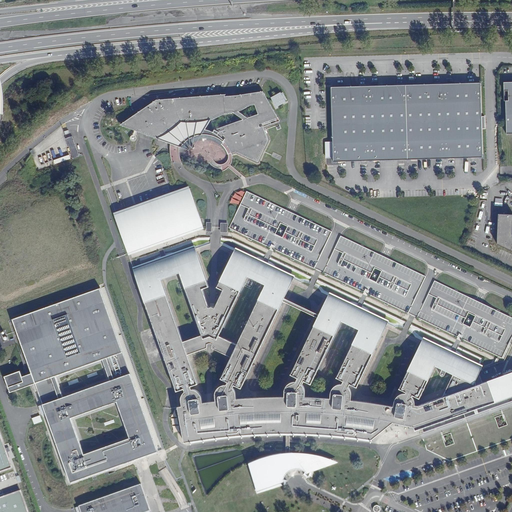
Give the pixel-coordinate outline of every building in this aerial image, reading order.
[(267,85),(271,92),(277,89),(273,82),(267,85)] [(326,87),(328,162),(478,157),(476,82),(326,87)] [(275,107),(287,102),(282,91),(270,96),(275,107)] [(264,92),(255,93),(237,96),(224,97),(156,102),(138,114),(142,117),(134,130),(185,149),(189,146),(192,143),(196,141),(200,140),(204,140),(208,140),(212,141),(215,143),(218,145),(221,147),(223,150),(225,153),(226,155),(228,155),(231,153),(236,152),(258,162),(268,140),(261,128),(259,124),(266,122),(278,118),(264,92)] [(142,117),(138,114),(122,125),(134,130),(142,117)] [(261,128),(268,126),(280,121),(278,118),(266,122),(259,124),(261,128)] [(73,159),(80,156),(72,136),(66,139),(73,159)] [(114,215),(122,236),(128,253),(143,248),(203,227),(189,189),(114,215)] [(332,231),(303,218),(290,212),(246,191),(229,228),(314,268),(319,258),(332,231)] [(511,215),(498,215),(497,245),(511,251),(511,215)] [(323,273),(326,274),(408,313),(426,277),(384,257),(341,236),(323,273)] [(231,255),(216,287),(222,290),(214,308),(209,307),(202,288),(208,286),(201,264),(197,253),(176,261),(175,259),(166,262),(156,265),(157,268),(135,275),(176,390),(184,387),(185,390),(184,392),(182,393),(181,396),(181,398),(182,405),(178,406),(184,440),(195,438),(206,436),(220,434),(234,432),(252,431),(266,430),(277,430),(287,430),(287,432),(286,455),(284,455),(284,457),(282,457),(282,453),(279,453),(276,454),(271,455),(266,456),(262,457),(258,459),(253,461),(250,462),(257,491),(282,482),(282,480),(283,477),(284,475),(285,473),(287,471),(290,469),(292,469),(294,468),(297,468),(300,468),(302,470),(304,471),(305,472),(306,474),(309,473),(340,462),(337,460),(334,459),(331,458),(328,457),(325,456),(322,455),(318,454),(313,454),(309,453),(304,452),(299,452),(295,452),(290,452),(291,432),(291,430),(307,430),(325,431),(341,433),(358,435),(371,437),(393,420),(396,420),(414,424),(414,426),(416,431),(474,410),(477,409),(511,396),(511,372),(482,382),(476,385),(474,382),(479,373),(458,364),(459,362),(450,357),(441,353),(440,355),(420,345),(399,388),(407,391),(406,393),(403,393),(400,394),(398,396),(396,397),(395,400),(394,406),(389,406),(374,403),(351,400),(351,398),(351,395),(351,393),(350,390),(349,389),(348,387),(350,383),(357,387),(368,363),(385,328),(365,319),(365,317),(356,312),(347,308),(346,310),(342,308),(325,300),(319,315),(318,316),(317,318),(291,373),(298,377),(296,381),(294,381),(292,382),(289,383),(287,385),(285,387),(285,389),(285,396),(268,396),(251,397),(236,398),(235,395),(235,392),(234,390),(233,389),(232,387),(234,384),(241,387),(282,301),(283,300),(284,298),(291,284),(270,274),(271,272),(262,267),(253,263),(252,265),(231,255)] [(502,358),(511,337),(511,317),(479,301),(435,281),(417,318),(502,358)] [(4,375),(10,391),(36,382),(71,481),(158,451),(100,287),(12,318),(31,372),(22,375),(20,369),(4,375)] [(427,450),(450,461),(511,439),(511,407),(423,439),(427,450)] [(34,424),(42,422),(40,415),(32,418),(34,424)] [(0,468),(9,465),(0,440),(0,468)] [(141,483),(79,506),(81,511),(146,511),(151,510),(141,483)] [(0,511),(25,511),(19,493),(4,498),(4,499),(2,500),(0,500),(0,511)]
